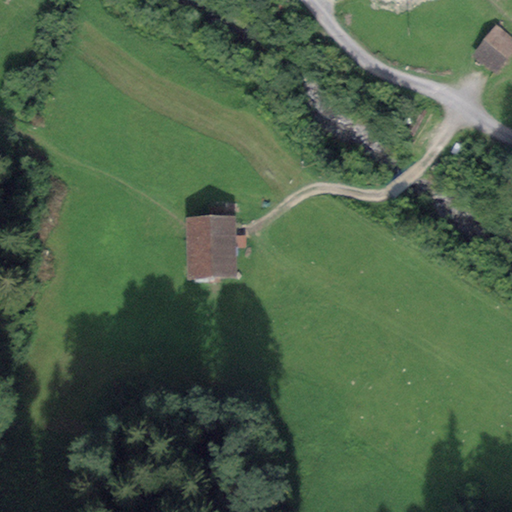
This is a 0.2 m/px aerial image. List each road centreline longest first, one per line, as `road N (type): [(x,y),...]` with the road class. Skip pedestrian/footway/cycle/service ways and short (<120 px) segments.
road 1 (track): [(252,226),(312,189),(390,192),(430,158),(468,108)]
road 2 (unclassified): [(511,128),(348,46),(304,0)]
